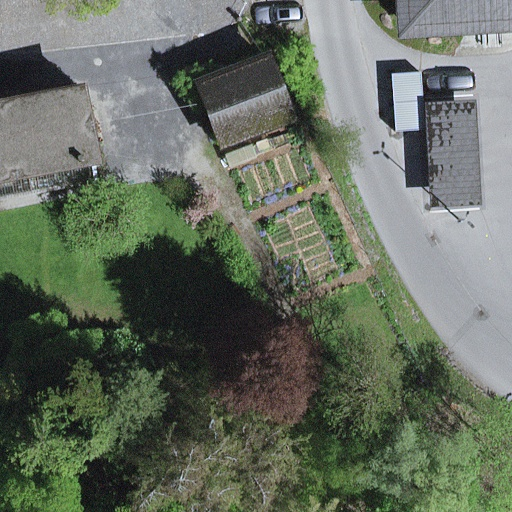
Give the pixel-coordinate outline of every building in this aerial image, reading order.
[(511,0),(402,0),(404,29),(511,22),(511,0)] [(222,142),(289,117),(268,59),(201,84),(222,142)] [(392,104),(394,133),(424,131),(422,103),(420,73),(390,75),(392,104)] [(0,201),(98,182),(80,89),(0,105),(0,201)] [(428,209),(481,206),(474,100),(422,103),(424,131),(428,209)]
